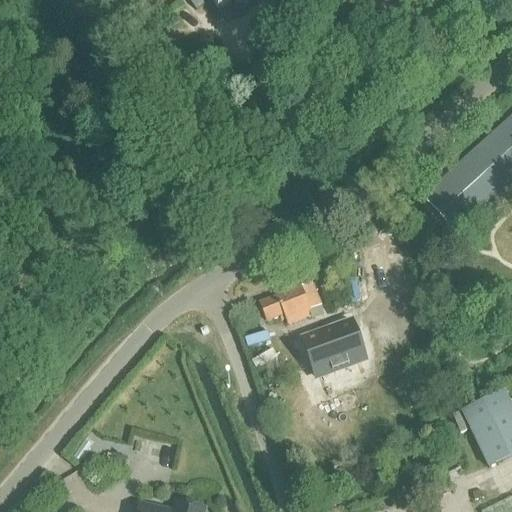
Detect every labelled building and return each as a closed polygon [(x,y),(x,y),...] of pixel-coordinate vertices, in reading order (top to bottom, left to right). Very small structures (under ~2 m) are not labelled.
[(246,0),(204,0),(217,17),(228,9),(244,12),(246,0)] [(511,118),(423,199),(455,235),(511,183),(511,118)] [(309,314),(320,309),(310,285),(259,305),(267,324),(284,317),(288,326),(310,317),(309,314)] [(318,336),(302,341),(313,375),(330,369),(332,375),(348,369),(346,363),(363,357),(351,324),(335,329),(318,335),(318,336)] [(329,379),(336,404),(353,400),(347,375),(329,379)] [(511,412),(503,394),(461,414),(488,470),(511,458),(511,412)] [(134,434),(129,456),(171,467),(177,444),(134,434)] [(112,456),(110,464),(125,468),(127,460),(112,456)] [(511,511),(511,499),(486,511),(511,511)]
